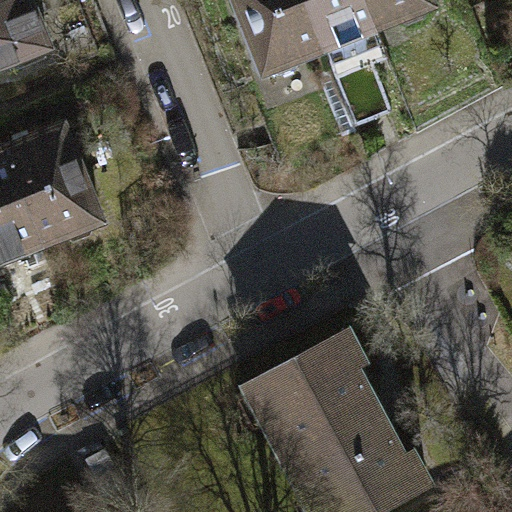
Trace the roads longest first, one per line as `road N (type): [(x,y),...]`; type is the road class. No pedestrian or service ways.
road 1 (residential): [(511,131),(252,269)]
road 2 (residential): [(252,269),(0,414)]
road 3 (residential): [(252,269),(145,0)]
